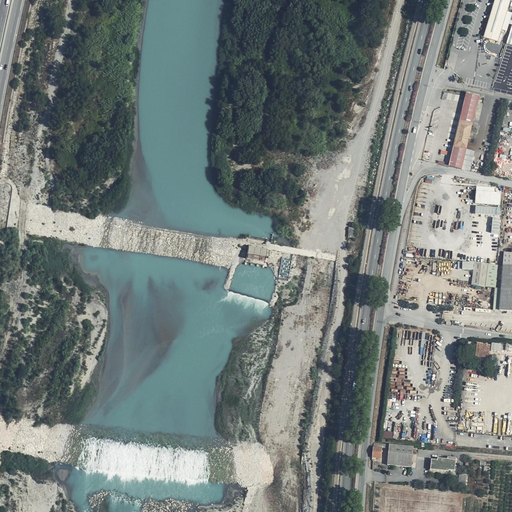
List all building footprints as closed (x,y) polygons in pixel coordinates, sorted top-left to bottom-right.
[(494,0),(484,37),(499,41),(511,0),(494,0)] [(463,169),(480,103),(485,104),(487,98),(468,93),(450,166),(463,169)] [(495,192),(495,187),(477,185),(476,203),(501,205),(502,192),(495,192)] [(476,213),(500,216),(501,208),(476,205),(476,213)] [(488,264),(475,262),(471,286),(485,287),(488,264)] [(511,311),(511,265),(503,265),(499,310),(511,311)] [(492,343),(492,351),(502,351),(502,343),(492,343)] [(489,359),(491,345),(479,344),(477,357),(489,359)] [(388,445),(375,443),(372,448),(370,457),(373,457),(374,448),(382,448),(388,449),(388,445)] [(410,468),(413,447),(388,445),(388,449),(387,465),(410,468)] [(374,448),(373,457),(381,458),(382,448),(374,448)] [(455,471),(456,461),(431,458),(430,470),(449,472),(449,471),(455,471)]
